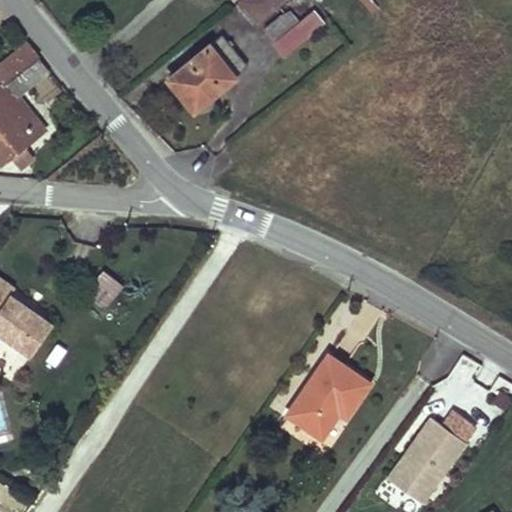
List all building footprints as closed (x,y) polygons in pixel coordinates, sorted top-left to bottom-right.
[(247,8),(257,0),(248,0),(243,4),(247,8)] [(291,0),(257,0),(247,8),(261,25),(291,0)] [(307,39),(297,26),(287,34),(278,22),(268,31),(287,54),(307,39)] [(223,40),(170,80),(194,110),(222,88),(219,85),(243,66),(223,40)] [(30,47),(0,71),(0,167),(46,132),(17,95),(9,101),(0,90),(0,86),(38,57),(30,47)] [(17,95),(48,70),(38,57),(0,86),(0,90),(9,101),(17,95)] [(85,291),(106,309),(126,286),(105,268),(85,291)] [(0,274),(0,329),(32,352),(54,321),(11,291),(16,284),(0,274)] [(328,356),(289,413),(323,436),(341,410),(349,415),(370,385),(328,356)] [(431,505),(467,437),(424,414),(388,482),(431,505)]
